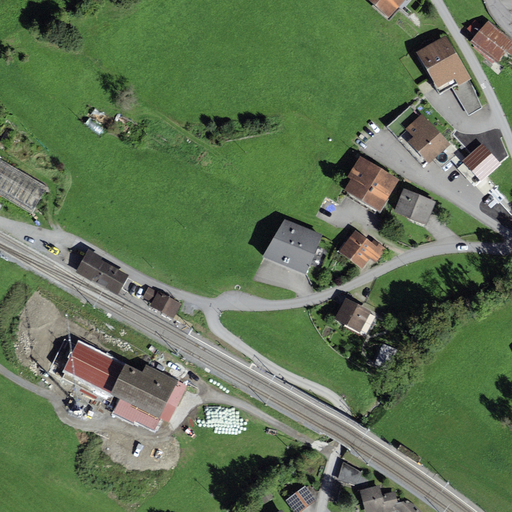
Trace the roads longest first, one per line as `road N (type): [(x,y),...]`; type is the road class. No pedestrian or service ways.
road 1 (track): [(333,456),(231,401),(202,398),(149,433),(84,412),(0,367)]
road 2 (residential): [(511,244),(405,258),(304,301),(267,306),(231,298),(215,306)]
road 3 (residential): [(321,511),(345,422),(341,405),(222,334),(212,320),(215,306)]
road 4 (residential): [(435,0),(511,143)]
road 5 (residential): [(215,306),(178,296),(71,238)]
